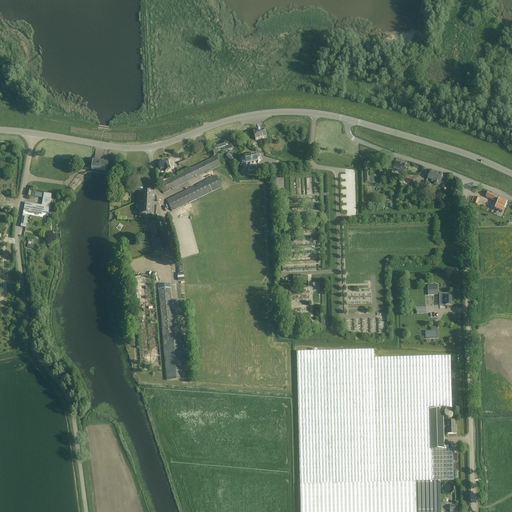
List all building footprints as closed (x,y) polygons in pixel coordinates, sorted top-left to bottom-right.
[(264,130),(254,132),(253,132),(255,140),(266,138),(264,130)] [(227,142),(213,146),(215,150),(224,148),(224,151),(233,148),(231,144),(228,145),(227,142)] [(193,168),(159,184),(163,194),(200,176),(203,182),(166,200),(172,211),(221,187),(213,169),(221,166),(216,156),(214,152),(211,153),(213,158),(198,165),(197,163),(192,165),(193,168)] [(249,167),(248,176),(252,176),(257,175),(258,174),(259,174),(260,173),(256,166),(254,166),(254,163),(258,162),(261,159),(260,156),(256,155),(244,157),(241,159),(242,163),(246,164),(249,163),(250,165),(250,167),(249,167)] [(407,162),(399,160),(397,159),(392,158),(389,166),(394,167),(393,169),(401,172),(402,170),(404,171),(407,162)] [(92,170),(107,172),(108,163),(103,162),(104,161),(94,159),(94,161),(93,161),(92,167),(85,166),(85,169),(92,170),(91,170),(92,170)] [(170,170),(167,161),(158,164),(159,167),(157,167),(158,171),(160,170),(165,169),(166,172),(170,170)] [(64,169),(54,167),(53,175),(62,177),(64,169)] [(427,179),(432,180),(431,181),(440,184),(442,179),(444,179),(446,175),(430,170),(427,179)] [(139,204),(152,205),(153,192),(142,191),(142,200),(139,199),(139,204)] [(487,194),(486,197),(494,201),(496,196),(488,192),(487,194)] [(473,196),(471,202),(476,204),(477,204),(479,199),(473,196)] [(24,211),(28,212),(41,214),(42,213),(48,214),(51,199),(43,198),(44,198),(43,206),(25,203),(24,211)] [(495,204),(494,207),(495,207),(494,209),(502,213),(504,208),(505,206),(506,204),(507,202),(502,199),(499,198),(496,204),(495,204)] [(138,214),(141,214),(152,215),(152,205),(139,204),(138,214)] [(158,221),(148,224),(146,225),(151,241),(154,253),(167,249),(163,238),(162,237),(158,221)] [(158,286),(158,288),(158,292),(167,381),(188,379),(184,336),(175,337),(170,285),(158,286)] [(445,302),(445,306),(452,305),(451,297),(448,297),(448,294),(439,294),(439,302),(445,302)] [(431,331),(425,331),(425,339),(438,339),(437,327),(431,327),(431,331)] [(373,350),(296,352),(300,511),(440,511),(441,511),(446,511),(446,509),(450,509),(449,511),(457,511),(457,506),(450,507),(450,506),(446,506),(445,504),(441,504),(440,482),(441,481),(454,481),(453,449),(448,450),(448,446),(444,446),(443,426),(443,424),(443,409),(451,409),(450,357),(373,358),(373,350)] [(443,424),(443,426),(447,426),(448,434),(456,434),(456,429),(454,429),(454,421),(447,421),(447,424),(443,424)]
